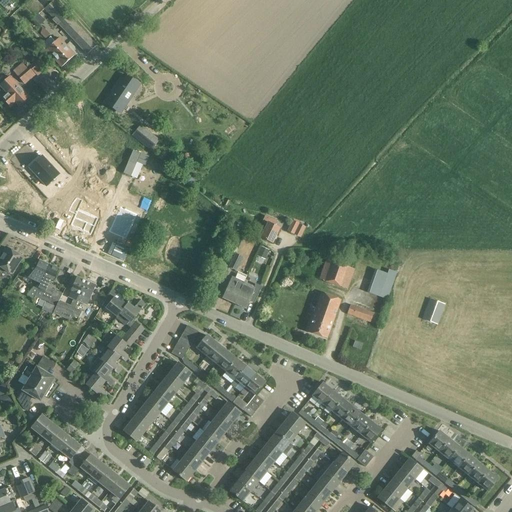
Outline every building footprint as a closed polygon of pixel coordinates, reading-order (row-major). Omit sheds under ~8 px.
[(53,0),(44,9),(50,15),(53,18),(52,20),(58,25),(59,24),(87,54),(97,45),(53,0)] [(15,9),(10,5),(5,9),(10,14),(15,9)] [(62,67),(75,55),(59,38),(51,46),(46,41),(41,45),(46,50),(62,67)] [(27,69),(18,76),(24,84),(36,74),(37,76),(38,76),(44,71),(42,69),(41,68),(36,61),(30,66),(27,69)] [(124,74),(105,103),(113,108),(113,107),(120,112),(128,102),(125,100),(136,83),(124,74)] [(29,97),(9,76),(0,84),(0,85),(7,93),(1,99),(9,108),(15,102),(19,106),(29,97)] [(140,126),(132,135),(151,151),(158,141),(140,126)] [(36,150),(23,162),(40,180),(53,168),(36,150)] [(5,188),(0,192),(9,203),(15,197),(21,203),(26,197),(27,198),(29,197),(28,196),(30,194),(34,198),(41,192),(29,179),(23,184),(16,177),(11,182),(10,181),(9,183),(9,182),(8,183),(9,183),(6,186),(5,185),(5,186),(4,187),(5,188)] [(72,204),(68,212),(75,214),(70,225),(90,235),(98,218),(77,209),(81,200),(76,198),(72,204)] [(118,198),(107,225),(126,234),(138,207),(118,198)] [(273,243),(280,228),(274,226),(277,221),(265,216),(262,223),(266,225),(260,237),(273,243)] [(299,224),(292,220),(287,231),(294,235),(299,224)] [(261,246),(258,253),(266,256),(269,250),(261,246)] [(0,266),(10,274),(21,257),(7,248),(0,259),(0,266)] [(236,270),(242,256),(236,254),(230,268),(236,270)] [(348,289),(355,269),(326,259),(319,279),(348,289)] [(25,275),(22,279),(28,283),(29,281),(30,280),(31,280),(37,282),(26,296),(33,299),(34,296),(35,295),(36,293),(40,284),(49,264),(39,260),(36,268),(33,265),(25,275)] [(35,295),(34,296),(38,298),(39,295),(42,296),(41,299),(48,302),(56,306),(59,301),(51,297),(54,290),(47,287),(50,281),(52,282),(58,269),(49,264),(40,284),(36,293),(35,295)] [(369,286),(367,293),(388,300),(397,272),(389,269),(387,273),(382,290),(369,286)] [(229,284),(223,298),(235,304),(241,290),(244,283),(248,274),(239,270),(235,279),(233,278),(230,285),(229,284)] [(62,317),(69,320),(75,308),(78,301),(86,281),(76,277),(68,296),(73,299),(70,305),(67,304),(62,317)] [(86,281),(78,301),(87,305),(95,285),(86,281)] [(241,290),(235,304),(246,309),(250,300),(254,302),(262,286),(256,283),(254,287),(244,283),(241,290)] [(107,298),(102,306),(105,308),(105,307),(117,317),(128,302),(131,299),(126,295),(120,302),(114,297),(117,293),(112,289),(107,298)] [(321,323),(331,296),(322,293),(308,332),(318,335),(322,324),(321,323)] [(322,324),(318,335),(326,338),(340,300),(331,296),(321,323),(322,324)] [(437,325),(445,304),(430,299),(422,319),(437,325)] [(117,317),(116,318),(124,325),(127,325),(129,321),(130,322),(145,304),(140,300),(134,307),(128,302),(117,317)] [(65,304),(59,301),(56,306),(57,306),(54,312),(60,315),(65,304)] [(45,302),(42,310),(51,313),(54,306),(45,302)] [(351,305),(347,314),(355,317),(370,322),(373,313),(351,305)] [(75,308),(69,320),(77,323),(82,311),(75,308)] [(131,326),(140,333),(144,328),(135,321),(131,326)] [(187,326),(184,331),(195,338),(195,337),(198,332),(187,325),(187,326)] [(140,333),(131,326),(128,330),(137,337),(140,333)] [(137,337),(128,330),(125,335),(133,342),(137,337)] [(184,332),(181,337),(192,343),(195,338),(184,332)] [(96,341),(89,335),(83,343),(90,349),(96,341)] [(109,348),(120,357),(125,361),(129,356),(122,350),(127,344),(121,339),(116,335),(107,347),(109,348)] [(121,339),(127,344),(130,346),(133,342),(125,335),(121,339)] [(197,348),(207,356),(217,343),(207,335),(206,337),(197,348)] [(188,349),(192,343),(181,337),(177,342),(188,349)] [(194,345),(197,348),(206,337),(205,337),(202,341),(200,338),(194,345)] [(38,340),(33,348),(36,350),(40,349),(43,344),(38,340)] [(355,341),(353,347),(360,350),(362,344),(355,341)] [(177,342),(174,348),(185,354),(188,349),(177,342)] [(207,356),(216,364),(227,351),(217,343),(207,356)] [(109,348),(100,360),(102,361),(112,370),(117,374),(122,369),(115,363),(120,357),(109,348)] [(182,360),(185,354),(174,348),(171,353),(182,360)] [(216,364),(226,371),(236,359),(227,351),(216,364)] [(37,367),(30,378),(49,390),(53,384),(51,383),(55,377),(44,371),(48,366),(53,369),(55,365),(43,357),(37,367)] [(89,369),(92,372),(94,373),(105,382),(107,384),(110,386),(114,381),(107,376),(112,370),(102,361),(100,360),(98,358),(89,369)] [(226,371),(236,380),(246,367),(236,359),(226,371)] [(197,368),(187,360),(185,364),(194,371),(197,368)] [(66,370),(71,374),(79,365),(74,361),(66,370)] [(178,363),(170,373),(183,383),(191,373),(182,367),(178,363)] [(246,367),(236,380),(231,386),(235,389),(240,383),(245,387),(256,374),(246,367)] [(207,376),(197,368),(194,371),(204,379),(207,376)] [(105,382),(107,384),(105,382),(94,373),(85,384),(103,399),(108,394),(100,388),(105,382)] [(175,393),(183,383),(170,373),(162,383),(175,393)] [(256,374),(245,387),(240,393),(244,397),(250,391),(255,395),(265,382),(256,374)] [(204,379),(214,387),(216,383),(207,376),(204,379)] [(45,396),(49,390),(30,378),(22,390),(23,390),(19,395),(21,396),(18,401),(23,408),(27,410),(32,403),(27,399),(30,394),(40,401),(44,395),(45,396)] [(204,390),(206,392),(209,388),(202,382),(197,378),(194,382),(198,385),(193,391),(196,393),(200,397),(200,396),(204,390)] [(162,383),(155,392),(167,403),(175,393),(162,383)] [(224,395),(227,391),(216,383),(214,387),(224,395)] [(323,404),(333,391),(323,383),(313,396),(309,401),(319,409),(320,407),(323,404)] [(209,388),(206,392),(208,393),(211,396),(216,400),(219,395),(210,388),(209,388)] [(224,395),(233,403),(236,399),(227,391),(224,395)] [(333,391),(323,404),(320,407),(329,414),(332,411),(333,412),(343,399),(333,391)] [(155,392),(147,402),(160,412),(167,403),(155,392)] [(192,407),(200,397),(196,393),(188,403),(192,407)] [(0,398),(0,402),(2,408),(12,404),(9,395),(0,398)] [(259,407),(263,402),(255,395),(251,401),(259,407)] [(203,399),(195,409),(199,412),(207,403),(203,399)] [(246,407),(236,399),(233,403),(243,410),(246,407)] [(333,412),(342,419),(353,407),(343,399),(333,412)] [(247,406),(255,412),(259,407),(251,401),(247,406)] [(147,402),(139,412),(152,422),(160,412),(147,402)] [(184,416),(192,407),(188,403),(180,413),(184,416)] [(228,403),(220,413),(233,423),(240,413),(231,405),(228,403)] [(247,406),(243,411),(251,417),(255,412),(247,406)] [(342,419),(352,427),(362,414),(353,407),(342,419)] [(195,409),(187,419),(192,422),(199,412),(195,409)] [(301,410),(298,413),(309,422),(312,418),(314,415),(310,412),(308,415),(301,410)] [(144,432),(152,422),(139,412),(131,421),(144,432)] [(177,426),(184,416),(180,413),(172,423),(177,426)] [(220,413),(212,422),(225,433),(233,423),(220,413)] [(292,413),(284,423),(297,433),(305,423),(296,416),(292,413)] [(41,435),(52,423),(41,414),(31,427),(41,435)] [(352,427),(361,434),(372,422),(362,414),(352,427)] [(309,422),(318,429),(321,426),(312,418),(309,422)] [(187,419),(180,428),(184,432),(192,422),(187,419)] [(136,441),(144,432),(131,421),(124,431),(136,441)] [(212,422),(204,432),(217,442),(225,433),(212,422)] [(381,429),(372,422),(361,434),(371,442),(381,429)] [(41,435),(51,443),(61,431),(52,423),(41,435)] [(169,436),(177,426),(172,423),(165,432),(169,436)] [(284,423),(276,432),(289,443),(297,433),(284,423)] [(318,429),(328,437),(331,434),(321,426),(318,429)] [(176,441),(184,432),(180,428),(172,438),(176,441)] [(331,434),(328,437),(337,445),(340,441),(335,437),(338,434),(333,430),(331,434)] [(51,443),(61,451),(71,439),(61,431),(51,443)] [(426,448),(430,451),(433,447),(439,452),(449,440),(439,431),(426,448)] [(161,445),(169,436),(165,432),(157,442),(161,445)] [(204,432),(196,442),(209,452),(217,442),(204,432)] [(286,456),(293,446),(289,443),(276,432),(269,442),(282,453),(286,456)] [(319,441),(320,442),(324,438),(317,432),(314,437),(310,443),(314,447),(314,446),(319,441)] [(29,444),(22,438),(18,443),(25,449),(29,444)] [(168,451),(176,441),(172,438),(164,448),(168,451)] [(327,447),(330,443),(324,438),(320,442),(327,447)] [(71,439),(61,451),(71,459),(75,454),(81,446),(71,439)] [(439,452),(449,460),(459,447),(449,440),(439,452)] [(337,445),(347,452),(350,449),(340,441),(337,445)] [(153,455),(161,445),(157,442),(149,452),(150,452),(153,455)] [(196,442),(189,451),(201,462),(209,452),(196,442)] [(269,442),(261,452),(274,462),(282,453),(269,442)] [(306,456),(314,447),(310,443),(302,453),(306,456)] [(33,447),(32,447),(29,451),(35,457),(39,452),(42,449),(35,444),(33,447)] [(449,460),(459,468),(469,455),(459,447),(449,460)] [(164,448),(156,457),(161,461),(168,451),(164,448)] [(309,459),(313,462),(318,456),(321,452),(317,449),(309,459)] [(360,457),(350,449),(347,452),(357,460),(360,457)] [(361,455),(369,462),(373,457),(366,451),(365,450),(361,455)] [(189,451),(181,461),(194,472),(201,462),(189,451)] [(411,457),(416,460),(420,455),(416,451),(411,457)] [(266,472),(274,462),(261,452),(253,462),(266,472)] [(347,473),(355,463),(345,455),(342,452),(334,462),(347,473)] [(298,466),(306,456),(302,453),(294,463),(298,466)] [(49,460),(42,454),(38,459),(45,465),(49,460)] [(77,460),(67,472),(73,477),(77,472),(81,467),(91,475),(101,462),(90,454),(84,461),(79,457),(77,460)] [(357,460),(365,467),(369,462),(361,455),(360,457),(357,460)] [(459,468),(468,476),(478,463),(469,455),(459,468)] [(426,468),(429,464),(420,457),(417,461),(426,468)] [(301,468),(306,472),(313,462),(309,459),(301,468)] [(414,480),(422,469),(415,464),(409,459),(401,469),(414,480)] [(186,481),(194,472),(181,461),(173,471),(186,481)] [(52,462),(48,467),(55,472),(59,468),(52,462)] [(91,475),(101,483),(111,470),(101,462),(91,475)] [(258,482),(266,472),(253,462),(245,471),(258,482)] [(339,483),(347,473),(334,462),(326,472),(339,483)] [(291,476),(298,466),(294,463),(286,472),(291,476)] [(468,476),(478,483),(488,471),(478,463),(468,476)] [(439,472),(429,464),(426,468),(436,476),(439,472)] [(301,468),(294,478),(298,482),(306,472),(301,468)] [(406,489),(414,480),(401,469),(394,479),(406,489)] [(120,478),(111,470),(101,483),(110,491),(120,478)] [(250,492),(258,482),(245,471),(237,481),(250,492)] [(488,471),(478,483),(488,491),(498,479),(488,471)] [(283,486),(291,476),(286,472),(278,482),(283,486)] [(326,472),(318,482),(331,493),(339,483),(326,472)] [(449,480),(439,472),(436,476),(446,484),(449,480)] [(431,477),(428,481),(430,482),(434,486),(435,486),(438,482),(434,479),(431,477)] [(23,484),(16,487),(21,497),(23,496),(34,492),(35,492),(29,478),(21,481),(23,484)] [(120,498),(130,486),(120,478),(110,491),(115,495),(116,495),(112,500),(112,501),(116,504),(120,498)] [(294,478),(286,488),(290,491),(298,482),(294,478)] [(394,479),(386,489),(399,499),(403,502),(403,503),(411,493),(406,489),(394,479)] [(75,480),(71,485),(78,491),(82,486),(81,485),(75,480)] [(446,484),(456,492),(459,488),(449,480),(446,484)] [(250,492),(237,481),(229,491),(242,501),(250,492)] [(275,495),(283,486),(278,482),(271,492),(275,495)] [(318,482),(310,492),(323,502),(331,493),(318,482)] [(444,493),(448,490),(443,486),(438,482),(435,486),(438,488),(438,489),(434,495),(437,498),(441,493),(441,494),(442,492),(444,493)] [(82,487),(82,486),(78,491),(85,496),(91,489),(84,484),(82,487)] [(0,505),(15,499),(10,486),(0,490),(0,505)] [(65,497),(71,490),(66,487),(61,493),(65,497)] [(286,488),(278,498),(282,501),(288,494),(290,491),(286,488)] [(456,492),(465,499),(468,495),(459,488),(456,492)] [(138,493),(134,489),(126,499),(130,503),(137,508),(140,504),(133,498),(138,493)] [(395,511),(403,502),(386,489),(378,498),(391,509),(395,511)] [(422,502),(429,492),(425,489),(418,498),(422,502)] [(34,492),(23,496),(25,502),(32,499),(36,498),(34,492)] [(267,505),(275,495),(271,492),(263,502),(267,505)] [(316,511),(323,502),(310,492),(302,501),(316,511)] [(87,499),(95,505),(99,500),(98,499),(94,496),(91,494),(87,499)] [(435,501),(437,498),(434,495),(426,505),(429,507),(430,507),(433,510),(438,504),(435,501)] [(478,503),(468,495),(465,499),(475,507),(478,503)] [(81,498),(73,508),(77,511),(91,511),(94,509),(81,498)] [(278,498),(270,507),(274,511),(277,507),(282,501),(278,498)] [(414,511),(422,502),(418,498),(410,508),(414,511)] [(20,511),(15,499),(0,505),(0,511),(20,511)] [(63,505),(56,499),(52,504),(59,509),(63,505)] [(120,505),(125,509),(130,503),(126,499),(120,505)] [(454,511),(470,511),(473,510),(460,500),(452,510),(454,511)] [(137,508),(136,508),(141,511),(161,511),(149,501),(145,507),(141,503),(140,504),(137,508)] [(295,511),(315,511),(316,511),(302,501),(295,511)] [(107,506),(101,502),(97,507),(103,511),(108,507),(107,506)] [(256,511),(261,511),(267,505),(263,502),(255,511),(256,511)]
